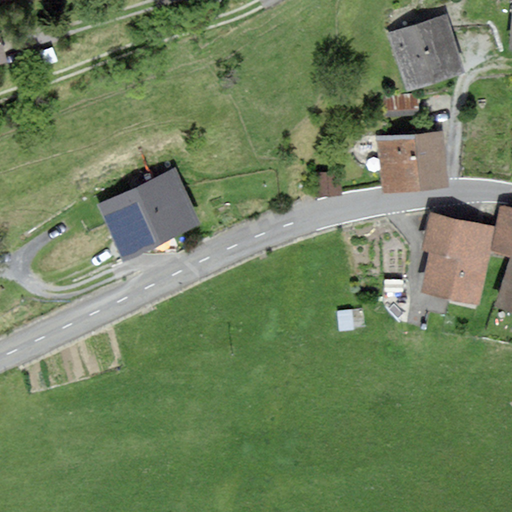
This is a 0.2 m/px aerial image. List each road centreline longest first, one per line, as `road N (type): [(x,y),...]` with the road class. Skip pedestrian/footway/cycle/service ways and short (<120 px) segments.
road 1 (secondary): [(511,194),(411,195),(297,221),(0,356)]
road 2 (track): [(266,0),(0,96)]
road 3 (track): [(164,0),(14,45)]
